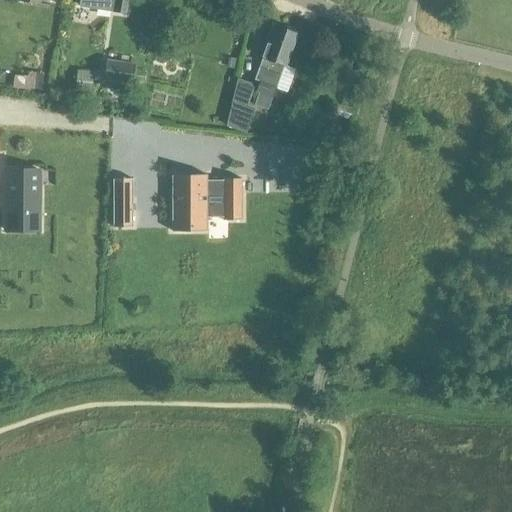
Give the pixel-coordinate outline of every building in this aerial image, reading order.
[(80,0),(79,8),(127,16),(128,10),(129,0),(80,0)] [(259,94),(255,106),(268,111),(284,67),(286,68),(297,36),(274,28),(269,42),(266,41),(260,58),(263,59),(260,69),(256,80),(260,82),(256,93),(259,94)] [(101,82),(128,87),(132,68),(104,63),(101,82)] [(91,95),(93,76),(77,74),(76,94),(91,95)] [(256,110),(248,107),(255,86),(238,80),(227,127),(239,132),(247,135),(256,110)] [(354,110),(336,105),(333,117),(351,121),(354,110)] [(6,219),(40,219),(40,172),(6,172),(6,219)] [(207,182),(207,176),(173,176),(173,232),(207,232),(207,197),(223,197),(223,204),(243,204),(243,180),(223,180),(223,182),(207,182)] [(114,201),(114,228),(133,228),(133,201),(114,201)]
